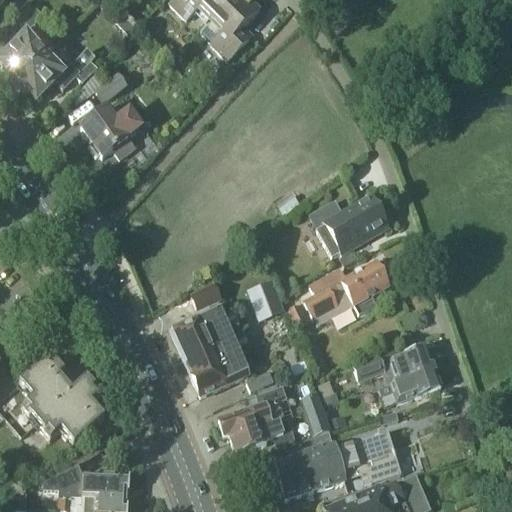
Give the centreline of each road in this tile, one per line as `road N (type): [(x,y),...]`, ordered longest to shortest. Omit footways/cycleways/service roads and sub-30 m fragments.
road 1 (residential): [(493,511),(461,373),(408,231),(355,98),(299,13)]
road 2 (residential): [(69,244),(299,13)]
road 3 (secondary): [(196,511),(127,346),(69,244)]
